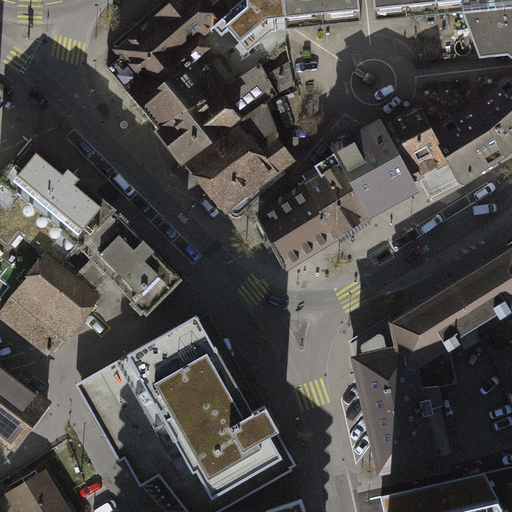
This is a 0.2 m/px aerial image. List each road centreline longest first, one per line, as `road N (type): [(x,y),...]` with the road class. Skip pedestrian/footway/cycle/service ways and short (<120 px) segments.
road 1 (unknown): [(0,327),(59,383),(62,411),(129,511)]
road 2 (tertiary): [(75,104),(224,259)]
road 3 (tertiary): [(328,308),(407,274),(511,205)]
road 4 (residential): [(224,259),(194,297),(73,371)]
road 5 (tertiary): [(315,393),(341,511)]
road 6 (tertiary): [(253,290),(315,393)]
